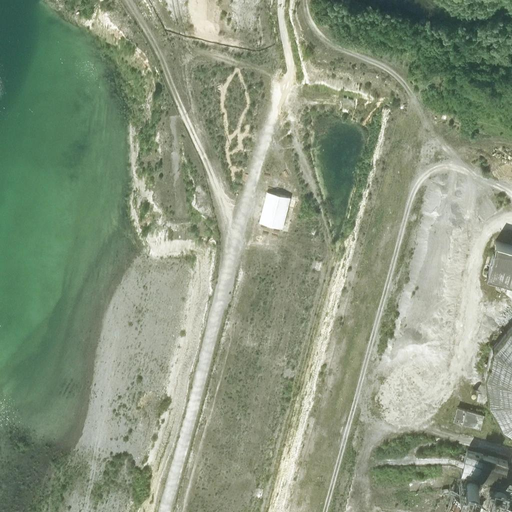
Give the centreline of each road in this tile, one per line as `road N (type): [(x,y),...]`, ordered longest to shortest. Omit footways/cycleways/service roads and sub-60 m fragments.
road 1 (track): [(162,511),(247,184),(291,72),(278,0)]
road 2 (track): [(282,90),(207,58),(187,71),(196,137),(237,228)]
road 3 (track): [(127,0),(196,137)]
